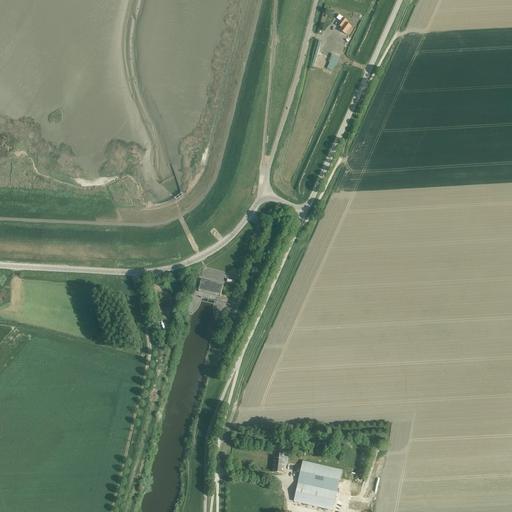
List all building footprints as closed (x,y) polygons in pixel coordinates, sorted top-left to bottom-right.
[(339,15),(337,18),(338,19),(339,20),(341,22),(338,25),(342,28),(340,30),(345,34),(351,27),(346,22),(347,21),(342,17),(340,16),(339,15)] [(318,41),(311,67),(314,67),(321,42),(318,41)] [(329,62),(326,68),(332,71),(335,65),(336,65),(339,57),(332,54),(329,62)] [(223,286),(201,280),(199,291),(221,297),(223,286)] [(224,302),(222,309),(232,312),(234,306),(224,302)] [(274,458),(273,472),(283,473),(284,458),(281,458),(282,453),(277,452),(277,458),(274,458)] [(303,461),(293,501),(333,510),(342,470),(303,461)]
